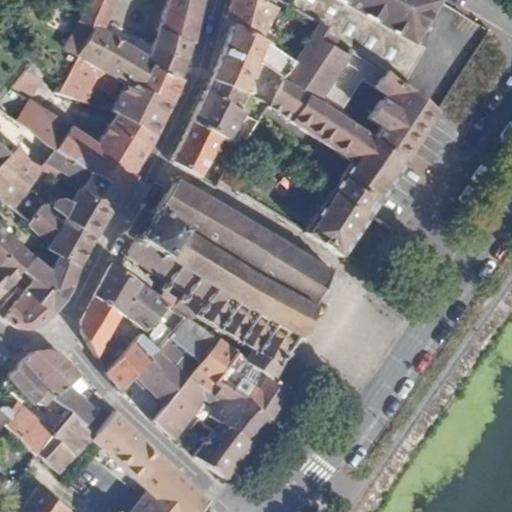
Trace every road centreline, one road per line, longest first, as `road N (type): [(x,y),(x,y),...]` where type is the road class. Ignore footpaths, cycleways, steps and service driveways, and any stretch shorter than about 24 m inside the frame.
road 1 (residential): [(511,197),(317,473),(275,511)]
road 2 (residential): [(55,328),(154,160),(215,0)]
road 3 (residential): [(237,511),(113,400),(55,328)]
